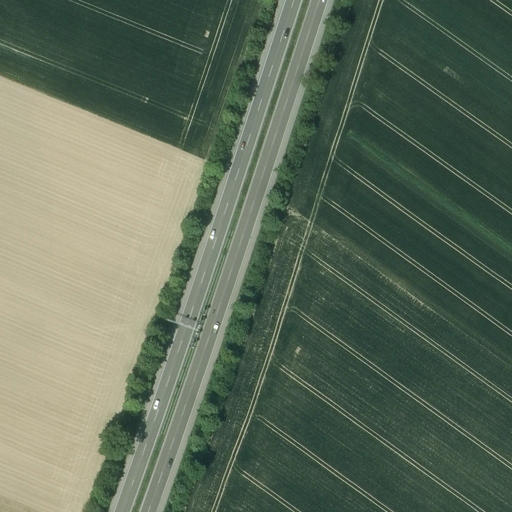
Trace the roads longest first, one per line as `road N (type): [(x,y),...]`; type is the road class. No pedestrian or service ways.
road 1 (motorway): [(146,511),(321,0)]
road 2 (motorway): [(293,0),(121,511)]
